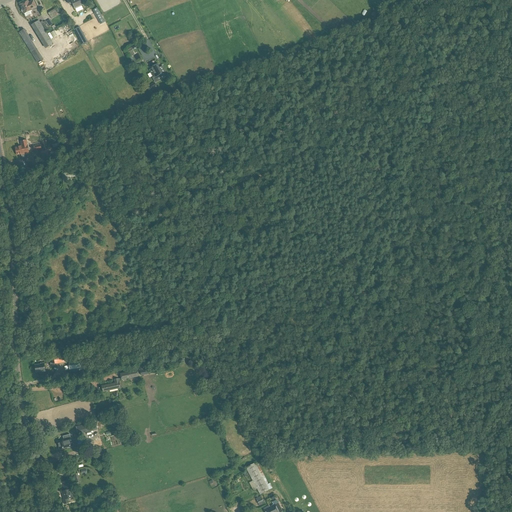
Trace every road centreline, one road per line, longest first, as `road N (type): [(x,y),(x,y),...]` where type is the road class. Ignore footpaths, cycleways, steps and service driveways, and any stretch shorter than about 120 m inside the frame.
road 1 (secondary): [(52,511),(19,387),(0,151)]
road 2 (track): [(227,396),(290,380),(511,359)]
